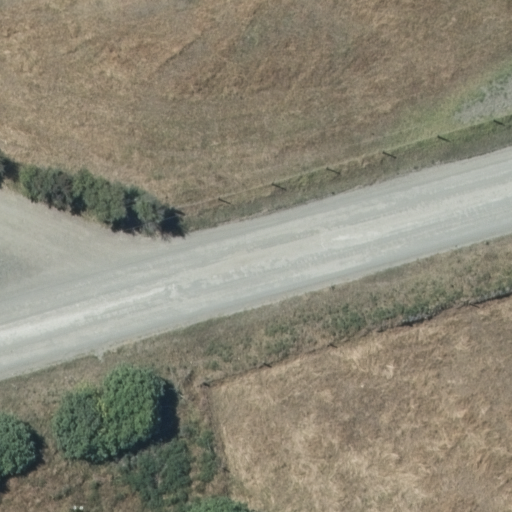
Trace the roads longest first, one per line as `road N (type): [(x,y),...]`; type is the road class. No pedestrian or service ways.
road 1 (unclassified): [(0,334),(142,288),(511,191)]
road 2 (track): [(142,288),(0,217)]
